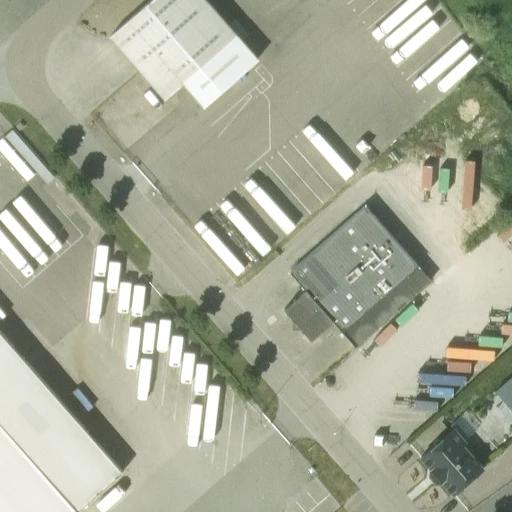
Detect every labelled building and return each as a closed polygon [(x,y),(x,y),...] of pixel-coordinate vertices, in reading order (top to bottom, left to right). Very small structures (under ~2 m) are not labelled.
[(151,0),(110,36),(165,98),(184,82),(205,106),(258,59),(238,35),(206,0),(151,0)] [(425,82),(470,44),(431,0),(358,0),(387,33),(379,40),(409,76),(415,71),(425,82)] [(354,118),(336,135),(359,161),(378,144),(354,118)] [(311,139),(312,139),(302,149),(339,188),(359,170),(321,130),(311,139)] [(260,182),(227,212),(263,250),(295,220),(260,182)] [(366,206),(291,271),(307,289),(334,321),(343,331),(418,266),(366,206)] [(418,266),(343,331),(356,346),(431,281),(418,266)] [(307,289),(284,309),(312,340),(334,321),(307,289)] [(0,511),(75,511),(122,471),(0,331),(0,511)] [(408,405),(425,389),(406,369),(389,385),(408,405)] [(511,409),(511,377),(496,391),(511,409)] [(474,451),(454,428),(442,439),(437,439),(433,442),(433,447),(421,457),(432,470),(431,471),(431,475),(436,481),(440,481),(441,480),(453,494),(483,468),(471,454),(474,451)]
